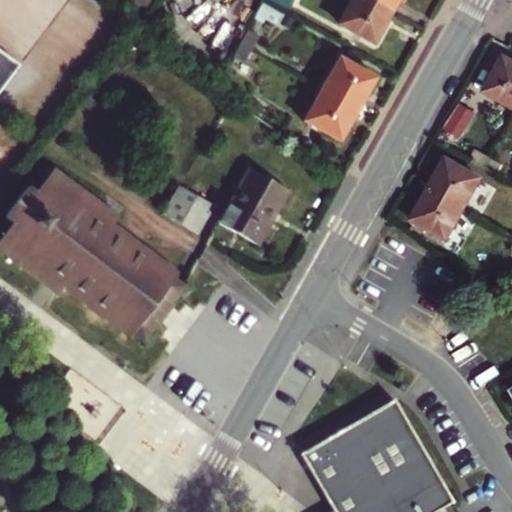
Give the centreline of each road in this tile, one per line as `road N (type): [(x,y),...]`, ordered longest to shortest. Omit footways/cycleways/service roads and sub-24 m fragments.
road 1 (residential): [(310,294),(478,0)]
road 2 (residential): [(310,294),(442,373),(511,481)]
road 3 (residential): [(188,511),(310,294)]
